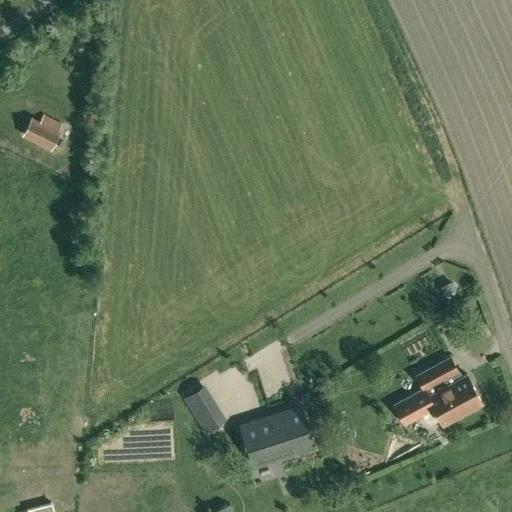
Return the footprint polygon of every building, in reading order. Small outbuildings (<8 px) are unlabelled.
[(59,130),(31,115),(21,134),(50,149),(59,130)] [(108,133),(93,132),(92,144),(107,145),(108,133)] [(434,428),(446,421),(485,400),(469,371),(461,375),(458,369),(460,368),(453,353),(419,372),(426,385),(396,401),(407,420),(418,414),(423,424),(434,428)] [(183,396),(199,422),(219,408),(203,383),(183,396)] [(294,451),(314,444),(306,419),(293,424),(287,407),(240,422),(250,452),(290,439),(294,451)] [(205,431),(225,418),(219,408),(199,422),(205,431)] [(53,511),(50,502),(28,508),(28,511),(53,511)]
